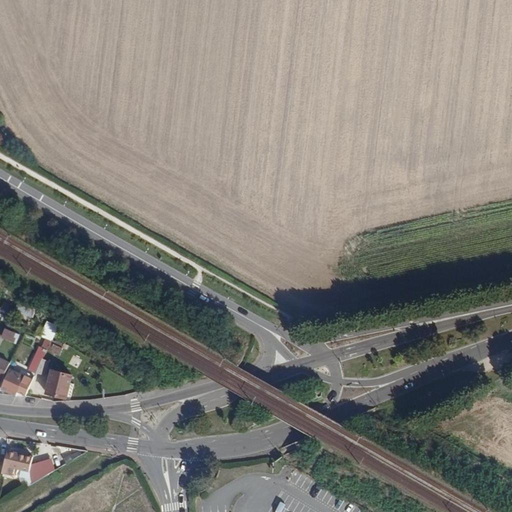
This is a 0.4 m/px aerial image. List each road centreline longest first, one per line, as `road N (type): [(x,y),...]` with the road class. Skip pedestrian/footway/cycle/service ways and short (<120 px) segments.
road 1 (residential): [(0,177),(242,316)]
road 2 (unclassified): [(511,301),(311,344)]
road 3 (primary): [(511,308),(329,357)]
road 4 (primary): [(0,425),(162,449)]
road 5 (primary): [(253,377),(110,410)]
road 6 (primary): [(187,451),(242,445),(320,420)]
road 7 (unclassified): [(253,377),(176,414),(162,449)]
